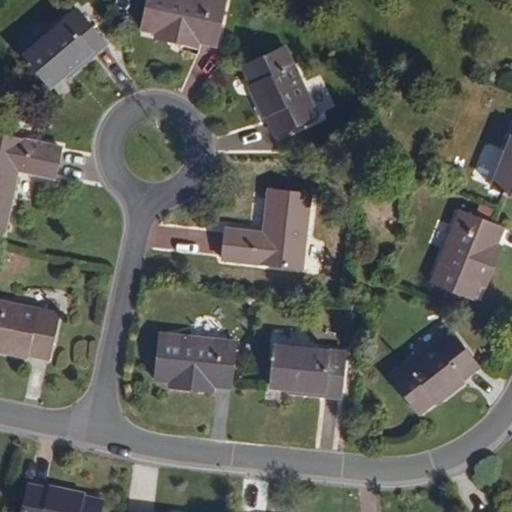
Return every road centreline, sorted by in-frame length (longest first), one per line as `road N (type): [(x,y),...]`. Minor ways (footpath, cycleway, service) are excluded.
road 1 (residential): [(93,432),(222,460),(423,473),(502,423),(511,402)]
road 2 (residential): [(93,432),(144,198)]
road 3 (residential): [(144,198),(174,198),(204,166),(202,136),(168,107)]
road 4 (residential): [(168,107),(137,112),(112,149),(119,179),(144,198)]
